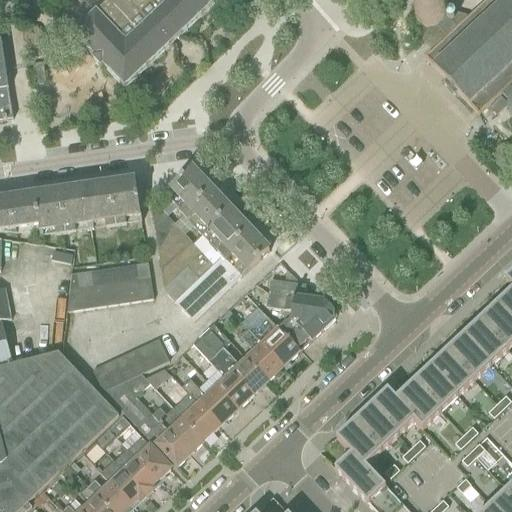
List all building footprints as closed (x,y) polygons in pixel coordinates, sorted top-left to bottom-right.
[(113,0),(97,15),(96,14),(72,37),(93,59),(91,61),(101,72),(103,70),(124,92),(221,0),(113,0)] [(414,12),(413,13),(414,15),(414,16),(414,18),(415,19),(415,21),(416,22),(417,23),(418,24),(419,26),(420,27),(422,28),(423,28),(424,29),(426,29),(427,30),(429,30),(430,30),(431,30),(433,30),(434,30),(435,30),(436,29),(447,40),(439,48),(436,51),(425,61),(443,80),(459,97),(472,112),(478,118),(478,117),(489,107),(501,95),(508,103),(508,104),(507,105),(507,106),(507,107),(507,109),(507,110),(507,111),(507,112),(507,113),(507,115),(508,116),(508,117),(509,118),(510,119),(511,120),(511,121),(511,90),(509,88),(511,85),(511,0),(489,0),(457,31),(449,23),(450,23),(451,23),(452,22),(453,22),(453,21),(454,20),(454,19),(454,18),(453,18),(453,17),(453,16),(452,16),(451,15),(450,15),(449,15),(448,15),(448,16),(448,14),(448,13),(448,11),(448,10),(447,9),(447,7),(446,6),(446,4),(445,3),(444,2),(443,1),(442,0),(419,0),(418,1),(418,2),(417,3),(416,4),(415,6),(414,7),(414,8),(414,10),(414,12)] [(0,43),(0,122),(12,121),(1,43),(0,43)] [(42,64),(32,66),(35,87),(45,85),(42,64)] [(171,206),(177,212),(222,260),(241,280),(268,254),(191,172),(163,198),(171,206)] [(103,187),(84,190),(90,232),(93,232),(92,224),(103,223),(105,232),(126,229),(125,220),(137,218),(138,226),(140,225),(138,211),(134,182),(112,186),(112,184),(110,185),(111,186),(104,187),(104,186),(102,186),(103,187)] [(51,195),(16,200),(21,229),(38,226),(40,240),(43,239),(42,232),(54,230),(55,239),(76,236),(74,227),(86,225),(87,233),(90,232),(84,190),(60,194),(60,192),(59,192),(59,194),(53,195),(52,193),(51,194),(51,195)] [(163,198),(159,201),(168,210),(171,206),(163,198)] [(16,200),(0,202),(0,206),(4,231),(21,229),(16,200)] [(154,206),(151,209),(157,251),(178,231),(168,220),(154,206)] [(178,231),(157,251),(161,272),(190,244),(178,231)] [(190,244),(161,272),(164,291),(168,290),(203,257),(190,244)] [(168,290),(164,291),(164,295),(174,306),(213,268),(203,257),(168,290)] [(213,268),(174,306),(193,326),(241,280),(222,260),(213,268)] [(153,303),(147,267),(135,269),(140,305),(153,303)] [(140,305),(135,269),(122,270),(127,307),(140,305)] [(127,307),(122,270),(109,272),(114,309),(127,307)] [(114,309),(109,272),(96,274),(101,310),(114,309)] [(101,310),(96,274),(83,276),(88,312),(101,310)] [(88,312),(83,276),(70,278),(66,316),(88,312)] [(267,303),(266,310),(292,314),(291,322),(279,334),(285,340),(299,355),(334,321),(334,315),(324,304),(312,303),(304,294),(305,287),(299,286),(269,283),(267,303)] [(511,291),(496,307),(511,324),(511,291)] [(5,292),(0,292),(0,325),(3,325),(11,323),(5,292)] [(511,324),(496,307),(479,323),(507,352),(511,347),(511,324)] [(258,311),(241,326),(248,333),(246,334),(281,371),(299,355),(285,340),(279,334),(277,331),(258,311)] [(479,323),(462,339),(490,368),(507,352),(479,323)] [(0,371),(11,368),(3,325),(0,325),(0,371)] [(214,328),(200,342),(253,398),(267,385),(245,361),(238,368),(223,352),(230,345),(214,328)] [(252,354),(245,361),(267,385),(281,371),(246,334),(237,339),(252,354)] [(462,339),(446,354),(474,384),(490,368),(462,339)] [(223,382),(212,392),(234,415),(253,398),(200,342),(192,349),(223,382)] [(158,343),(149,347),(159,369),(168,365),(158,343)] [(149,347),(139,352),(149,374),(159,369),(149,347)] [(139,352),(130,356),(140,378),(141,378),(149,374),(139,352)] [(429,370),(457,400),(474,384),(446,354),(429,370)] [(0,511),(19,511),(26,506),(118,420),(58,356),(11,368),(0,371),(0,511)] [(130,356),(120,360),(131,382),(140,378),(130,356)] [(120,360),(111,365),(121,387),(123,386),(131,382),(120,360)] [(111,365),(102,369),(112,391),(121,387),(111,365)] [(112,391),(102,369),(92,374),(102,395),(103,395),(112,391)] [(429,370),(412,386),(440,416),(457,400),(429,370)] [(148,382),(146,383),(150,387),(155,393),(169,379),(164,374),(148,382)] [(131,382),(123,386),(135,401),(150,387),(141,378),(140,378),(131,382)] [(189,384),(181,392),(182,392),(218,431),(234,415),(212,392),(204,399),(190,384),(189,384)] [(112,391),(103,395),(153,448),(160,442),(145,426),(152,419),(135,401),(123,386),(121,387),(112,391)] [(412,386),(395,402),(415,423),(413,424),(422,433),(440,416),(412,386)] [(178,388),(164,401),(175,412),(172,414),(181,423),(182,422),(203,445),(218,431),(182,392),(181,392),(178,388)] [(415,423),(395,402),(387,393),(370,409),(398,439),(413,424),(415,423)] [(502,414),(510,406),(511,406),(505,400),(496,408),(502,414)] [(493,422),(502,414),(496,408),(487,416),(493,422)] [(398,439),(370,409),(353,425),(381,455),(398,439)] [(159,412),(152,419),(189,458),(203,445),(182,422),(181,423),(172,414),(166,420),(159,412)] [(189,458),(152,419),(145,426),(160,442),(153,448),(175,471),(189,458)] [(120,420),(107,433),(116,442),(129,429),(120,420)] [(364,471),(365,470),(381,455),(353,425),(336,441),(351,457),(364,471)] [(472,431),(463,439),(468,445),(477,437),(472,431)] [(107,433),(94,445),(107,459),(120,446),(116,442),(107,433)] [(460,453),(468,445),(463,439),(454,447),(460,453)] [(140,441),(127,454),(156,485),(169,472),(140,441)] [(410,452),(416,458),(425,450),(419,444),(410,452)] [(470,457),(475,462),(484,454),(479,448),(470,456),(470,457)] [(416,458),(410,452),(401,461),(407,467),(416,458)] [(127,454),(113,466),(145,500),(152,493),(150,491),(156,485),(127,454)] [(475,462),(470,457),(470,456),(461,465),(466,470),(475,462)] [(365,470),(364,471),(351,457),(334,473),(367,508),(385,491),(365,470)] [(100,479),(109,488),(130,510),(136,504),(138,506),(145,500),(113,466),(100,479)] [(74,467),(70,471),(76,477),(80,473),(74,467)] [(394,470),(385,478),(391,484),(400,476),(394,470)] [(70,471),(61,479),(69,487),(77,479),(76,477),(70,471)] [(456,491),(461,497),(470,489),(465,483),(456,491)] [(56,484),(47,492),(53,498),(61,490),(56,484)] [(94,485),(87,491),(106,511),(127,511),(130,510),(109,488),(102,495),(94,485)] [(90,507),(83,511),(106,511),(87,491),(81,497),(90,507)] [(511,511),(511,499),(506,493),(490,508),(493,511),(511,511)]
